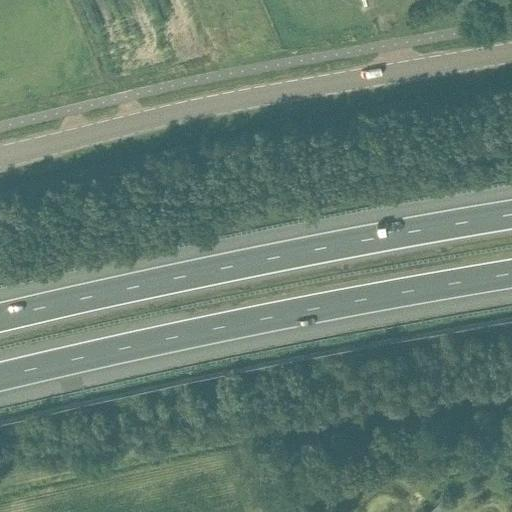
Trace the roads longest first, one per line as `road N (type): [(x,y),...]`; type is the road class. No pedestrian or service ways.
road 1 (unclassified): [(0,157),(511,52)]
road 2 (motorway): [(511,212),(0,316)]
road 3 (motorway): [(0,380),(511,277)]
